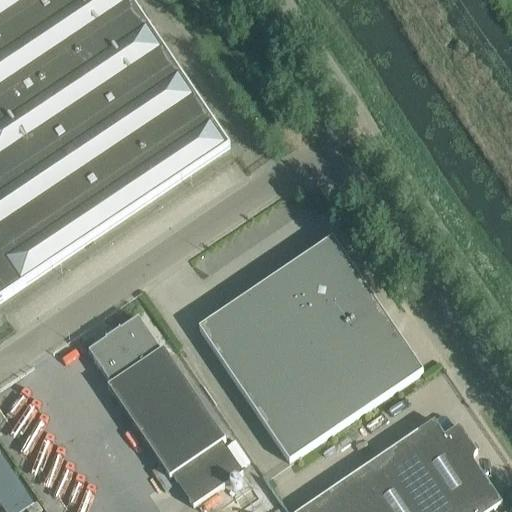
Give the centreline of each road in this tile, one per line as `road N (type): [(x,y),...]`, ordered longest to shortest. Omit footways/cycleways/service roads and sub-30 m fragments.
road 1 (unclassified): [(511,413),(353,179),(314,162),(273,180),(0,366)]
road 2 (track): [(300,164),(271,82),(282,5)]
